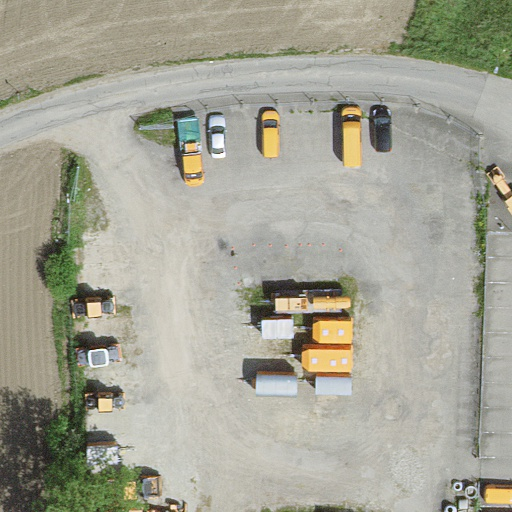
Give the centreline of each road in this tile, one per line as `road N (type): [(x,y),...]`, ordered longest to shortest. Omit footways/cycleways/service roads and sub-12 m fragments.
road 1 (unknown): [(82,103),(185,199),(226,375),(254,438),(303,467),(412,472)]
road 2 (unclassified): [(0,132),(82,103),(253,75),(426,78),(511,104)]
